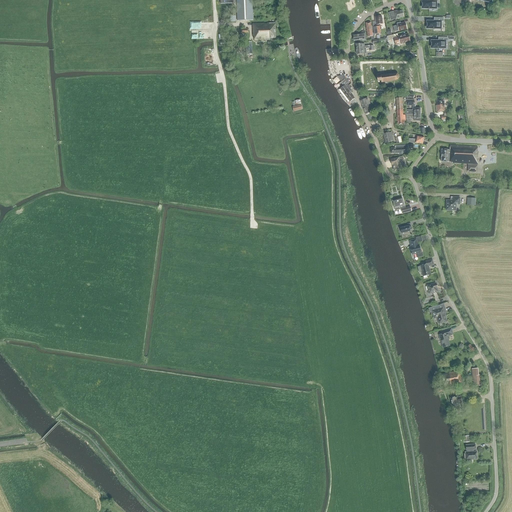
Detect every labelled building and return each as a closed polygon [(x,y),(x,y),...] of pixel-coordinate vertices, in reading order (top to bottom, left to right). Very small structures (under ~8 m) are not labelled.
[(236,0),(237,21),(253,20),(252,0),(236,0)] [(422,1),(422,8),(436,8),(436,2),(439,2),(438,0),(429,0),(429,1),(422,1)] [(398,11),(390,13),(388,13),(390,20),(397,19),(404,17),(402,11),(399,12),(398,11)] [(381,16),(375,17),(376,25),(377,27),(373,27),(374,34),(380,33),(379,26),(378,26),(378,25),(382,24),(381,16)] [(427,21),(427,28),(440,29),(440,22),(443,22),(443,18),(434,18),(434,21),(427,21)] [(269,39),(276,38),(275,23),(252,24),(253,36),(254,36),(254,41),(269,40),(269,39)] [(402,23),(398,24),(398,26),(396,27),(397,31),(399,30),(400,31),(407,30),(405,23),(402,24),(402,23)] [(361,32),(360,33),(361,35),(353,36),(354,41),(361,40),(361,41),(366,40),(364,31),(361,31),(361,32)] [(393,35),(387,36),(388,42),(394,41),(395,46),(410,43),(408,36),(394,39),(393,35)] [(431,41),(431,48),(445,48),(445,41),(447,41),(447,38),(438,37),(438,41),(431,41)] [(364,44),(356,44),(357,54),(367,54),(366,49),(370,49),(370,51),(374,51),(374,46),(370,46),(365,46),(364,44)] [(382,74),(377,74),(377,77),(377,81),(381,81),(382,83),(391,82),(391,81),(397,81),(398,80),(399,79),(399,76),(397,75),(396,75),(391,75),(382,75),(382,74)] [(339,84),(342,88),(340,90),(350,102),(351,102),(352,104),(356,101),(354,99),(355,99),(350,93),(351,92),(351,89),(347,84),(349,83),(346,79),(344,81),(344,80),(339,84)] [(444,99),(437,99),(438,105),(436,105),(436,112),(445,111),(444,99)] [(364,101),(361,102),(363,106),(362,107),(366,114),(371,112),(367,103),(365,104),(364,101)] [(403,115),(403,111),(397,112),(398,125),(404,124),(403,121),(405,121),(405,115),(403,115)] [(384,134),(386,144),(394,141),(393,136),(395,136),(394,133),(392,134),(392,132),(389,133),(384,134)] [(424,137),(416,135),(415,139),(412,139),(409,138),(408,142),(415,144),(415,143),(423,144),(424,137)] [(408,148),(408,145),(395,146),(396,148),(390,148),(390,154),(398,153),(398,155),(402,154),(402,153),(406,153),(406,148),(408,148)] [(477,147),(449,146),(449,149),(441,149),(440,162),(447,162),(451,162),(451,164),(467,164),(467,171),(477,171),(478,151),(477,151),(477,147)] [(399,157),(391,160),(392,165),(393,165),(395,171),(399,169),(400,171),(403,170),(402,169),(406,168),(405,164),(403,165),(401,160),(403,159),(403,157),(402,157),(399,157)] [(446,200),(446,210),(456,211),(456,204),(459,205),(460,198),(453,197),(452,201),(446,200)] [(395,211),(400,210),(401,214),(411,212),(410,207),(404,209),(404,207),(404,206),(402,198),(392,201),(394,209),(395,211)] [(409,225),(400,228),(402,234),(410,231),(409,230),(411,230),(409,225)] [(421,252),(419,245),(417,245),(416,239),(409,241),(411,247),(410,247),(412,255),(416,254),(417,258),(423,256),(422,252),(421,252)] [(419,272),(421,271),(423,276),(430,274),(428,266),(434,265),(432,259),(425,261),(426,264),(420,266),(420,267),(418,267),(419,272)] [(436,285),(435,283),(427,286),(425,287),(426,291),(428,290),(429,294),(437,292),(435,285),(436,285)] [(437,317),(439,324),(446,322),(442,308),(432,311),(434,318),(437,317)] [(439,339),(440,339),(442,348),(449,346),(448,339),(447,336),(453,335),(451,328),(440,332),(441,334),(438,335),(439,339)] [(471,369),(473,386),(480,385),(479,375),(478,375),(477,368),(471,369)] [(443,385),(454,383),(453,378),(460,377),(459,371),(447,373),(447,374),(441,375),(443,385)] [(462,405),(462,404),(461,403),(462,403),(460,398),(459,397),(458,396),(457,396),(457,397),(456,396),(450,398),(452,406),(454,406),(455,410),(459,410),(459,409),(460,409),(461,408),(461,407),(462,407),(462,406),(462,405)] [(466,460),(477,459),(476,452),(473,452),(473,449),(475,449),(475,445),(466,445),(466,450),(467,452),(465,452),(465,454),(463,454),(464,459),(465,459),(466,460)]
